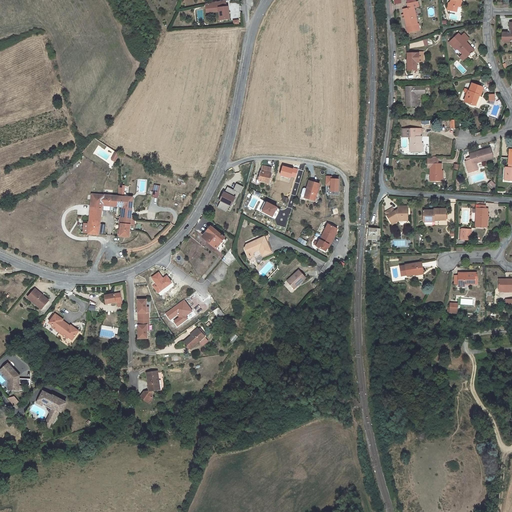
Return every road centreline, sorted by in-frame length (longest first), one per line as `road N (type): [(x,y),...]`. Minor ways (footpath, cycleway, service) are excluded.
road 1 (residential): [(387,0),(389,105),(380,182),(391,192),(511,201)]
road 2 (tertiary): [(0,254),(61,279),(124,276),(188,228),(222,168)]
road 3 (residential): [(222,168),(270,157),(342,174),(346,237),(333,258)]
road 4 (tertiary): [(222,168),(267,0)]
